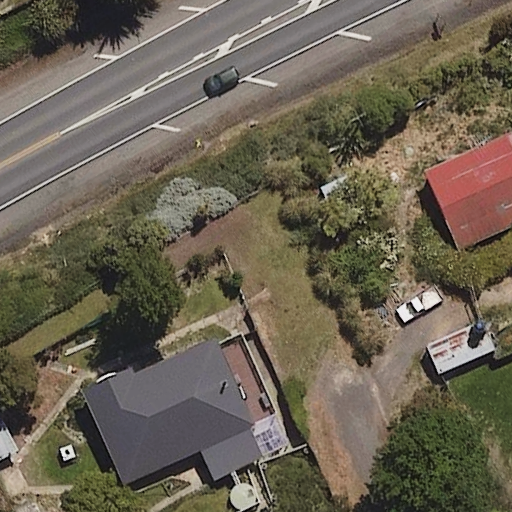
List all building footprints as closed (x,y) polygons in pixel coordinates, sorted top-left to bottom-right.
[(511,230),(511,143),(423,181),(455,255),(511,230)] [(488,356),(479,334),(428,355),(438,378),(488,356)] [(252,426),(219,347),(91,399),(126,486),(221,448),(232,473),(293,448),(280,415),(252,426)] [(0,464),(21,453),(0,416),(0,464)] [(38,511),(32,500),(10,511),(38,511)]
